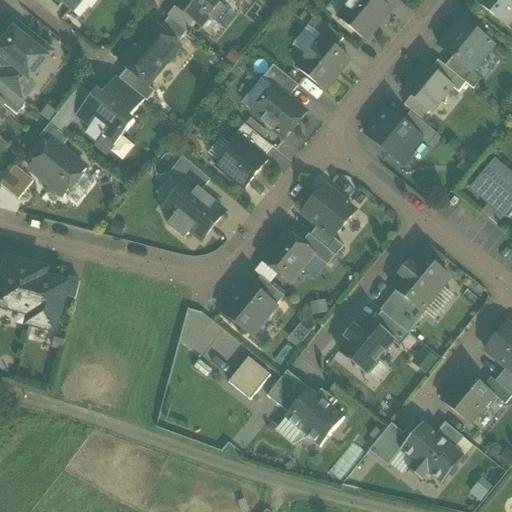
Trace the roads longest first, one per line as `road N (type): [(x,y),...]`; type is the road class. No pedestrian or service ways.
road 1 (unclassified): [(389,511),(0,394)]
road 2 (residential): [(328,145),(214,272),(0,223)]
road 3 (residential): [(511,292),(328,145)]
road 4 (residential): [(446,0),(328,145)]
